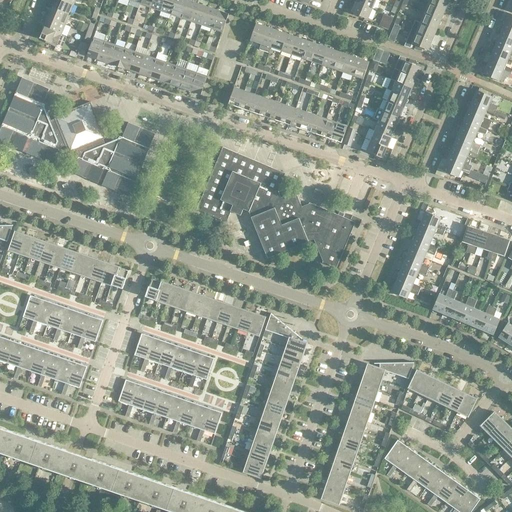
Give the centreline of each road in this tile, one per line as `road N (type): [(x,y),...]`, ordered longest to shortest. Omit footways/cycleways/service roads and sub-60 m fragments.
road 1 (residential): [(389,173),(18,49)]
road 2 (residential): [(288,495),(87,426)]
road 3 (residential): [(423,185),(498,0)]
road 4 (tertiary): [(338,310),(160,249)]
road 5 (residential): [(459,0),(389,173)]
road 6 (residential): [(347,326),(288,495)]
road 7 (residential): [(87,426),(146,257)]
road 8 (tertiary): [(505,377),(360,318)]
road 9 (tertiary): [(138,242),(0,194)]
road 10 (residential): [(403,185),(353,303)]
